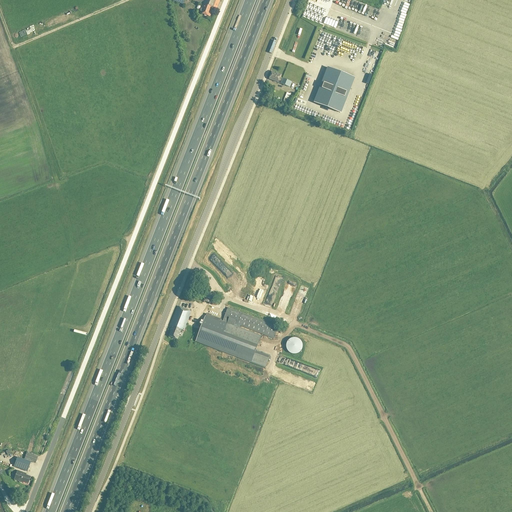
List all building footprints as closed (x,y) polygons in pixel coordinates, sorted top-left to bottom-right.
[(216,9),(219,0),(190,0),(202,4),(199,13),(210,17),(213,8),(216,9)] [(323,83),(322,82),(320,88),(321,88),(315,103),(340,113),(353,78),(329,68),(323,83)] [(290,87),(292,81),(283,78),(282,80),(279,79),(280,75),(272,72),(269,79),(278,83),(280,84),(290,87)] [(213,247),(216,250),(221,246),(218,242),(213,247)] [(276,277),(272,286),(278,288),(282,279),(276,277)] [(288,282),(277,311),(283,313),(294,285),(288,282)] [(199,307),(207,309),(208,301),(201,299),(199,307)] [(183,331),(191,312),(178,307),(170,327),(172,328),(169,337),(177,340),(180,333),(182,333),(183,331)] [(256,350),(261,336),(239,328),(240,326),(273,339),(278,327),(228,308),(222,322),(221,321),(221,320),(206,314),(196,341),(251,362),(256,350)] [(303,353),(304,350),(304,347),(304,345),(302,342),(300,340),(297,339),(294,339),(291,340),(289,342),(287,345),(287,347),(287,350),(288,353),(290,355),(293,356),(295,357),(298,356),(301,355),(303,353)] [(35,463),(38,456),(27,452),(24,459),(35,463)] [(30,462),(17,457),(14,466),(27,471),(30,462)] [(30,477),(25,475),(26,474),(17,471),(14,480),(21,482),(21,481),(28,484),(30,477)]
